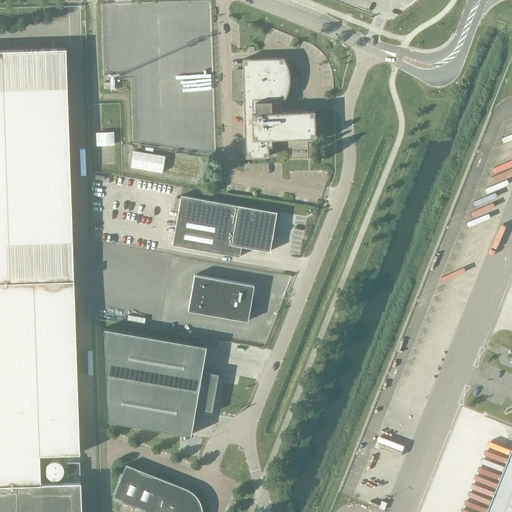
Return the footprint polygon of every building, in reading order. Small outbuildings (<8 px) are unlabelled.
[(81,511),(80,482),(40,483),(39,454),(79,453),(65,48),(0,50),(0,511),(81,511)] [(270,99),(284,99),(285,96),(286,95),(287,93),(287,91),(288,89),(288,86),(289,85),(289,83),(289,81),(289,78),(289,75),(289,73),(288,70),(287,68),(287,65),(286,63),(285,62),(284,60),(283,58),(242,59),(242,70),(232,71),(233,101),(243,100),(245,157),(268,157),(268,147),(271,147),(271,139),(314,137),(314,111),(270,112),(270,111),(271,111),(271,110),(277,109),(277,101),(271,102),(271,100),(270,100),(270,99)] [(97,145),(113,144),(113,132),(96,133),(97,145)] [(133,151),(130,167),(162,172),(165,156),(133,151)] [(181,195),(172,245),(239,256),(241,246),(269,251),(276,212),(237,205),(181,195)] [(254,285),(194,274),(188,311),(247,321),(254,285)] [(217,379),(218,374),(203,371),(203,372),(201,372),(206,346),(103,328),(107,420),(190,435),(194,410),(211,413),(212,408),(216,399),(214,398),(215,388),(219,380),(217,379)] [(381,500),(386,502),(401,462),(393,455),(391,449),(386,447),(395,443),(397,438),(380,444),(377,448),(373,447),(370,451),(360,455),(358,460),(354,459),(352,465),(357,463),(356,466),(360,468),(363,460),(367,458),(362,471),(361,472),(358,479),(354,484),(356,486),(364,490),(359,492),(361,493),(359,495),(377,502),(381,500)] [(511,511),(511,450),(487,511),(511,511)] [(58,461),(54,460),(51,461),(48,463),(46,466),(45,470),(46,473),(48,476),(51,478),(54,479),(58,478),(61,477),(63,474),(64,471),(64,468),(63,465),(60,462),(58,461)] [(79,463),(67,464),(67,476),(80,476),(79,463)] [(146,473),(126,465),(125,464),(112,498),(133,506),(146,473)] [(166,509),(176,485),(146,473),(133,506),(147,511),(154,511),(157,505),(166,509)] [(185,489),(180,487),(176,485),(166,509),(174,511),(200,511),(201,511),(200,507),(199,502),(197,498),(193,494),(189,491),(185,489)] [(343,487),(340,495),(348,499),(351,490),(343,487)] [(453,511),(456,499),(452,498),(452,501),(444,499),(441,511),(453,511)]
